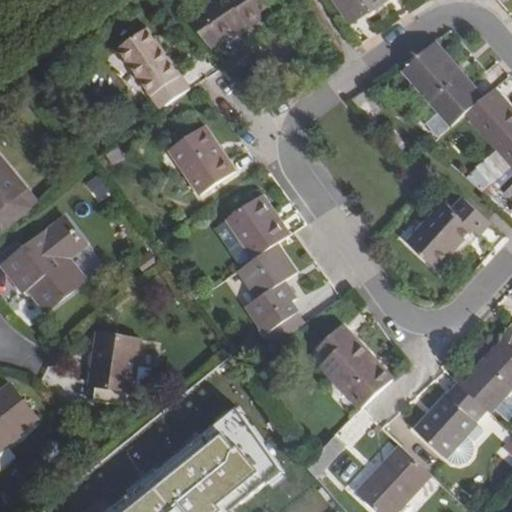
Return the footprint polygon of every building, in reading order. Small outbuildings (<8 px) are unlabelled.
[(278,8),(272,0),(217,0),(192,18),(213,49),(249,24),(251,28),(278,8)] [(373,10),(373,12),(390,0),(338,0),(355,23),(373,10)] [(150,28),(120,49),(163,111),(193,90),(150,28)] [(430,48),(404,72),(453,128),(468,115),(486,99),(438,43),(437,42),(430,48)] [(511,165),(511,105),(498,89),(486,99),(468,115),(511,165)] [(453,128),(441,115),(428,126),(440,140),(453,128)] [(202,196),(238,171),(207,125),(171,150),(202,196)] [(0,212),(12,227),(34,208),(22,194),(28,188),(0,154),(0,212)] [(265,194),(228,220),(254,261),(280,243),(292,235),(265,194)] [(475,231),(481,236),(493,223),(465,197),(453,210),(444,203),(408,242),(423,256),(438,270),(475,231)] [(0,212),(0,231),(3,235),(12,227),(0,212)] [(67,216),(3,267),(16,282),(21,278),(30,291),(48,313),(87,282),(70,259),(65,253),(84,238),(67,216)] [(214,230),(242,269),(254,261),(228,220),(214,230)] [(89,244),(84,238),(65,253),(70,259),(89,244)] [(287,281),(299,272),(280,243),(254,261),(242,269),(239,272),(258,299),(246,308),(266,337),(273,332),(302,312),(294,301),(299,298),(287,281)] [(21,278),(16,282),(25,294),(30,291),(21,278)] [(308,321),(302,312),(273,332),(279,341),(308,321)] [(329,359),(322,367),(364,411),(366,409),(397,380),(346,324),(319,349),(329,359)] [(142,341),(99,335),(92,386),(97,387),(94,402),(127,407),(129,391),(134,392),(142,341)] [(254,338),(238,348),(245,359),(261,348),(254,338)] [(472,373),(468,369),(457,381),(460,384),(488,410),(493,414),(495,411),(511,393),(511,344),(505,338),(472,373)] [(480,423),(477,421),(488,410),(460,384),(417,431),(431,443),(448,458),(468,436),(480,423)] [(38,418),(13,385),(0,395),(0,454),(21,437),(18,434),(38,418)] [(511,393),(495,411),(509,423),(511,419),(511,393)] [(258,406),(242,416),(250,429),(266,418),(258,406)] [(468,436),(448,458),(448,462),(451,464),(459,466),(467,464),(473,457),(475,449),(472,440),(468,436)] [(350,449),(337,437),(314,461),(327,473),(350,449)] [(359,493),(379,511),(399,511),(434,476),(403,446),(359,493)] [(511,511),(511,494),(509,491),(496,504),(503,511),(511,511)]
